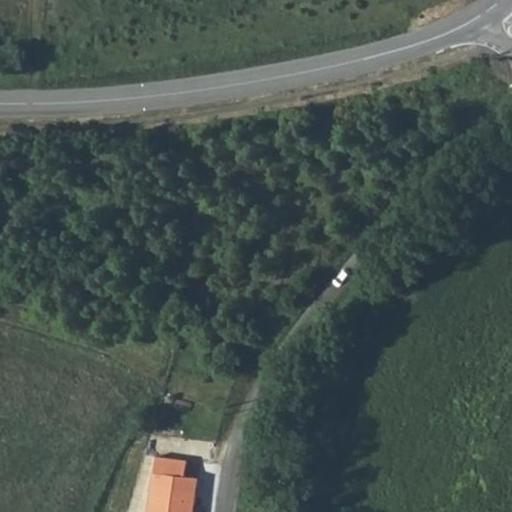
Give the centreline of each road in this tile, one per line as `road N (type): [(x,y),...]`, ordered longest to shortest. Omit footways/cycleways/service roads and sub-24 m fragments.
road 1 (unclassified): [(511,102),(430,179),(261,386),(225,511)]
road 2 (tertiary): [(475,20),(281,77),(154,96),(0,103)]
road 3 (track): [(247,414),(215,387),(0,318)]
